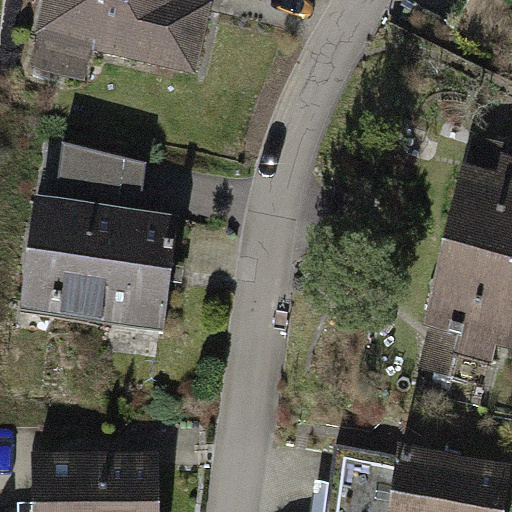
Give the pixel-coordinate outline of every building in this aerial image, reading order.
[(177,0),(52,0),(44,36),(193,69),(206,9),(177,2),(177,0)] [(47,204),(35,306),(166,324),(179,220),(119,213),(125,161),(63,148),(56,206),(47,204)] [(511,190),(466,180),(448,252),(511,268),(511,190)] [(341,193),(334,223),(391,237),(399,208),(341,193)] [(334,223),(326,253),(384,267),(391,237),(334,223)] [(430,324),(511,344),(511,268),(448,252),(430,324)] [(503,511),(509,475),(336,449),(327,511),(503,511)] [(156,511),(156,465),(35,468),(36,511),(156,511)]
